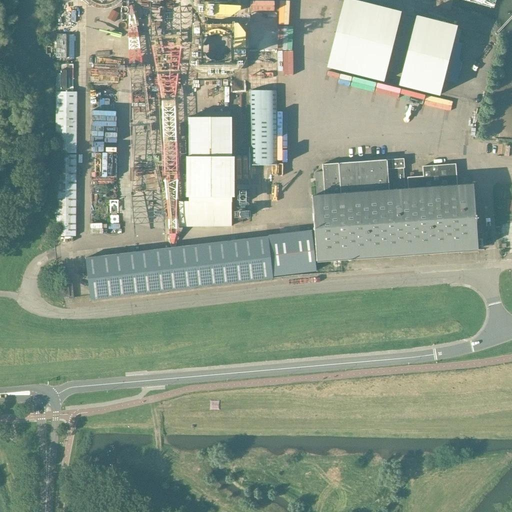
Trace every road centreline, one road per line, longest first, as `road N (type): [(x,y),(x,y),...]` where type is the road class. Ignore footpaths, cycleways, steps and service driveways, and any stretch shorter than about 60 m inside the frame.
road 1 (unclassified): [(501,335),(483,274),(95,313),(46,312),(28,298),(0,294)]
road 2 (tertiary): [(45,397),(71,387),(433,354),(501,335)]
road 3 (track): [(0,248),(39,191),(40,96),(0,59)]
